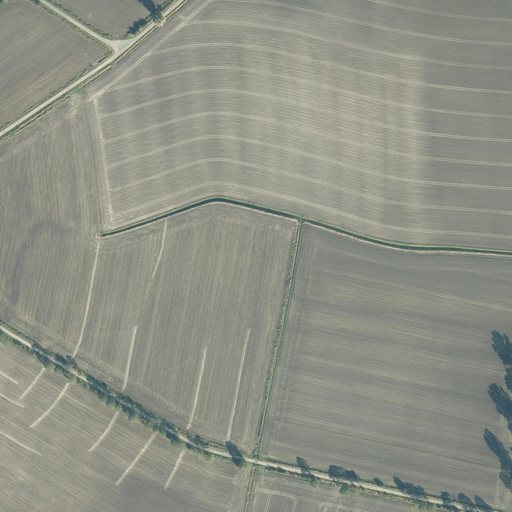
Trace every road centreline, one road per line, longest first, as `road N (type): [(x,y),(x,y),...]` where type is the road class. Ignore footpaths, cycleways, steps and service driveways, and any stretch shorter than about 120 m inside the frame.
road 1 (unclassified): [(475,511),(202,449),(0,326)]
road 2 (unclassified): [(0,136),(186,0)]
